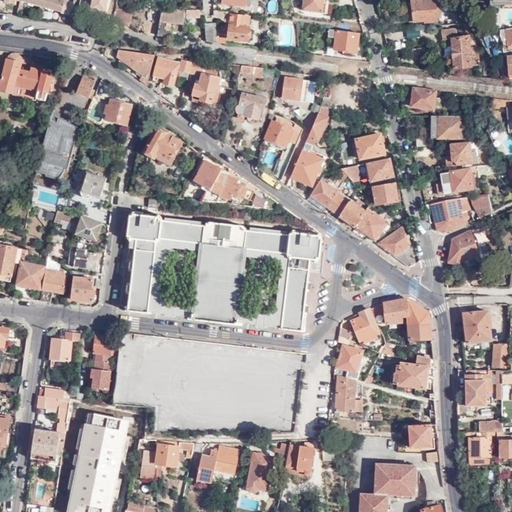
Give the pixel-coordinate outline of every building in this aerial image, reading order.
[(54,9),(70,14),(73,1),(71,1),(68,0),(20,0),(20,1),(29,3),(29,4),(33,5),(33,4),(49,8),(49,10),(53,11),(54,9)] [(328,0),(327,0),(301,0),(301,10),(328,14),(329,5),(339,5),(339,2),(328,0)] [(435,0),(411,0),(412,3),(408,3),(408,13),(413,13),(414,21),(417,21),(417,24),(429,23),(429,21),(437,20),(435,0)] [(88,6),(80,4),(75,24),(84,25),(83,21),(88,6)] [(114,17),(113,25),(129,27),(132,12),(116,9),(114,17)] [(220,11),(220,17),(226,18),(225,21),(231,22),(232,15),(232,13),(220,11)] [(161,12),(158,35),(170,37),(170,30),(166,30),(168,22),(174,23),(174,24),(183,25),(184,18),(183,18),(183,15),(175,15),(175,12),(161,12)] [(232,15),(231,22),(228,38),(248,41),(248,40),(252,39),(253,32),(250,30),(250,28),(244,27),(246,17),(232,15)] [(205,24),(206,42),(226,44),(226,39),(215,38),(215,23),(205,24)] [(504,52),(511,51),(511,28),(501,30),(504,52)] [(454,39),(460,38),(458,29),(444,31),(445,40),(454,39)] [(359,33),(329,30),(328,36),(333,37),(332,46),(335,46),(335,49),(347,51),(347,54),(356,55),(359,33)] [(470,38),(460,38),(454,39),(457,69),(481,66),(479,56),(472,57),(470,38)] [(154,53),(118,48),(117,57),(146,77),(140,80),(147,84),(154,53)] [(422,48),(412,48),(412,58),(423,58),(422,48)] [(53,74),(51,72),(31,67),(30,69),(28,68),(27,71),(19,69),(21,61),(20,61),(20,58),(17,55),(13,53),(10,55),(7,57),(0,85),(14,90),(16,83),(39,88),(37,96),(47,98),(53,74)] [(178,68),(188,71),(189,70),(191,61),(182,59),(181,63),(158,57),(153,79),(174,85),(178,68)] [(201,62),(191,59),(191,61),(189,70),(199,73),(201,62)] [(262,68),(241,65),(240,71),(262,73),(262,68)] [(191,102),(210,106),(215,85),(218,86),(220,77),(216,76),(218,70),(204,67),(201,83),(196,83),(191,102)] [(92,87),(95,81),(82,76),(76,91),(88,97),(89,93),(92,94),(95,88),(92,87)] [(306,101),(309,80),(303,79),(285,76),(282,98),(306,101)] [(436,91),(413,88),(411,106),(434,109),(436,91)] [(261,118),(267,99),(243,92),(239,103),(237,104),(236,107),(237,110),(239,113),(238,117),(243,119),(244,115),(248,117),(248,118),(249,120),(251,121),(253,120),(254,118),(258,120),(258,117),(261,118)] [(331,108),(331,97),(325,96),(307,139),(313,142),(314,140),(318,141),(327,118),(327,108),(331,108)] [(510,100),(493,98),(492,107),(509,109),(510,100)] [(106,119),(127,123),(131,104),(110,100),(106,119)] [(81,127),(55,110),(54,110),(35,166),(60,176),(65,169),(67,169),(81,127)] [(272,119),(263,142),(272,146),(271,148),(284,153),(289,141),(295,143),(299,132),(280,123),(282,117),(277,115),(275,120),(272,119)] [(464,116),(432,115),(431,137),(463,139),(463,136),(467,136),(467,128),(463,128),(464,116)] [(145,151),(157,156),(157,158),(159,161),(163,163),(168,162),(170,163),(182,142),(174,137),(176,134),(170,132),(169,134),(156,127),(155,128),(152,126),(150,130),(151,130),(148,136),(152,138),(145,151)] [(483,142),(478,132),(474,134),(478,142),(483,142)] [(359,159),(384,153),(379,133),(355,139),(359,159)] [(313,142),(307,139),(292,175),(312,184),(324,154),(310,148),(313,142)] [(250,155),(258,157),(261,144),(253,142),(250,155)] [(483,142),(478,142),(477,142),(479,156),(488,154),(483,142)] [(470,143),(451,144),(451,151),(446,151),(447,166),(477,165),(476,153),(470,153),(470,143)] [(217,201),(227,176),(228,174),(221,171),(222,167),(206,158),(194,179),(208,187),(202,200),(217,201)] [(393,176),(389,158),(364,163),(366,171),(358,172),(361,183),(364,183),(362,175),(369,174),(371,181),(378,179),(378,182),(387,180),(387,177),(393,176)] [(356,165),(340,169),(346,176),(351,182),(355,178),(355,174),(357,172),(356,165)] [(494,165),(470,167),(470,171),(441,174),(442,184),(437,184),(438,194),(467,192),(467,196),(473,196),(473,193),(476,193),(475,177),(480,176),(480,178),(486,177),(498,173),(494,165)] [(346,176),(340,169),(337,173),(343,181),(346,176)] [(85,179),(82,187),(80,193),(81,196),(83,198),(87,198),(91,197),(93,194),(100,196),(107,178),(83,170),(80,178),(85,179)] [(254,191),(248,189),(249,187),(236,182),(238,179),(228,174),(227,176),(217,201),(221,201),(223,194),(230,197),(231,194),(244,199),(244,197),(250,200),(254,191)] [(321,179),(311,195),(326,206),(337,190),(333,188),(335,186),(330,182),(328,184),(321,179)] [(397,201),(393,182),(371,186),(373,203),(377,204),(397,201)] [(337,190),(326,206),(339,215),(350,199),(337,190)] [(256,194),(251,205),(263,207),(267,200),(256,194)] [(480,216),(493,210),(489,195),(473,197),(480,216)] [(163,206),(164,197),(149,196),(148,206),(163,206)] [(59,206),(65,207),(65,206),(71,208),(73,201),(61,198),(59,206)] [(350,199),(339,215),(355,227),(366,211),(360,206),(362,203),(358,199),(355,203),(350,199)] [(370,211),(372,208),(369,206),(366,211),(355,227),(374,241),(386,223),(370,211)] [(57,221),(58,212),(39,208),(38,214),(47,216),(47,219),(57,221)] [(59,208),(59,210),(58,212),(74,217),(74,216),(81,218),(76,233),(96,240),(102,223),(81,217),(82,216),(59,208)] [(109,225),(110,213),(93,208),(90,218),(109,225)] [(131,214),(130,214),(128,238),(131,241),(129,253),(135,254),(135,260),(130,259),(129,271),(133,271),(132,283),(127,283),(126,294),(130,294),(129,306),(127,306),(126,311),(151,314),(152,310),(165,311),(165,315),(175,317),(175,313),(188,314),(188,319),(209,321),(219,323),(243,326),(243,321),(255,322),(255,326),(266,327),(267,324),(279,325),(279,329),(305,332),(306,327),(303,326),(304,315),(305,315),(305,313),(307,314),(307,312),(309,312),(309,306),(308,306),(308,305),(306,305),(306,303),(307,291),(308,291),(308,289),(310,290),(310,288),(312,288),(313,282),(311,282),(311,280),(310,280),(310,278),(309,278),(311,257),(314,257),(314,259),(316,259),(315,261),(318,261),(318,259),(319,259),(319,258),(320,258),(322,236),(321,234),(320,234),(320,233),(319,233),(319,234),(317,234),(317,235),(296,233),(296,232),(295,232),(295,230),(293,230),(293,231),(291,231),(291,233),(290,233),(290,235),(287,235),(287,232),(251,228),(250,231),(247,231),(247,230),(245,229),(245,228),(243,228),(244,227),(209,223),(209,224),(206,224),(206,225),(205,225),(205,226),(201,226),(201,222),(165,218),(165,221),(162,221),(162,217),(161,217),(161,216),(160,216),(160,215),(159,215),(157,216),(157,217),(136,215),(136,214),(135,214),(135,212),(133,212),(133,213),(132,213),(131,214)] [(409,266),(415,262),(410,243),(407,244),(402,227),(380,245),(409,266)] [(453,239),(448,263),(460,265),(483,253),(471,229),(453,239)] [(68,242),(69,238),(54,233),(53,240),(62,243),(63,241),(68,242)] [(21,255),(22,248),(0,244),(0,274),(14,276),(17,263),(19,263),(21,255)] [(75,266),(98,269),(100,253),(86,252),(87,250),(71,247),(70,262),(72,265),(75,266)] [(50,257),(41,301),(51,302),(54,291),(65,293),(69,272),(65,272),(65,273),(59,272),(60,269),(58,269),(60,263),(50,257)] [(18,283),(41,289),(46,267),(22,262),(18,283)] [(83,277),(84,272),(71,270),(70,275),(75,276),(72,299),(94,302),(97,279),(83,277)] [(487,287),(487,296),(510,296),(509,291),(499,291),(499,287),(487,287)] [(409,320),(409,325),(429,322),(428,312),(408,298),(404,299),(408,315),(408,317),(409,320)] [(385,304),(385,322),(403,322),(402,315),(408,315),(404,299),(385,304)] [(370,309),(372,314),(373,315),(384,311),(381,305),(370,309)] [(340,338),(345,340),(352,343),(354,335),(356,333),(360,342),(378,335),(370,315),(372,314),(370,309),(360,313),(362,317),(352,321),(355,329),(351,331),(341,330),(340,338)] [(467,343),(491,340),(488,311),(464,313),(467,343)] [(429,322),(409,325),(409,340),(431,338),(429,322)] [(0,326),(0,347),(5,347),(5,340),(9,340),(10,328),(0,326)] [(79,343),(80,333),(66,332),(65,339),(53,337),(49,360),(51,360),(69,362),(70,362),(72,342),(79,343)] [(111,355),(113,337),(96,335),(94,353),(111,355)] [(119,356),(121,338),(113,337),(111,355),(119,356)] [(0,349),(8,351),(9,340),(5,340),(5,347),(0,347),(0,349)] [(510,363),(510,344),(492,343),(492,370),(497,370),(504,370),(509,370),(510,363)] [(336,375),(355,380),(359,380),(363,367),(359,366),(361,362),(364,363),(365,360),(362,359),(363,352),(343,345),(336,375)] [(431,359),(416,354),(416,363),(402,362),(401,369),(398,369),(397,377),(400,377),(399,385),(426,388),(428,365),(430,366),(431,359)] [(69,362),(51,360),(50,368),(67,370),(69,362)] [(97,361),(96,369),(103,370),(104,362),(97,361)] [(103,370),(96,369),(93,369),(92,378),(95,378),(93,388),(109,390),(113,363),(104,362),(103,370)] [(489,369),(467,369),(467,374),(465,374),(464,393),(486,394),(492,394),(492,374),(489,374),(489,369)] [(511,372),(503,373),(503,383),(511,382),(511,372)] [(334,375),(329,417),(338,417),(339,411),(353,412),(353,411),(361,412),(361,400),(354,400),(355,380),(336,375),(334,375)] [(45,395),(39,395),(37,407),(42,408),(42,404),(59,407),(58,418),(67,420),(70,404),(70,400),(64,399),(65,390),(46,388),(45,395)] [(486,394),(464,393),(464,405),(485,406),(486,394)] [(84,423),(66,511),(111,511),(113,501),(117,502),(122,479),(118,478),(120,468),(121,463),(125,464),(131,436),(127,436),(130,420),(93,413),(91,424),(84,423)] [(0,454),(4,455),(9,419),(0,417),(0,454)] [(479,423),(478,432),(482,432),(496,431),(502,431),(502,427),(502,418),(498,418),(498,421),(495,422),(495,423),(479,423)] [(435,449),(440,449),(437,425),(430,424),(409,426),(410,447),(431,446),(431,438),(434,438),(435,449)] [(60,432),(35,429),(30,458),(47,460),(46,464),(60,466),(63,450),(57,450),(60,432)] [(491,440),(497,440),(496,431),(482,432),(482,437),(469,437),(469,458),(491,458),(491,440)] [(496,431),(497,440),(499,439),(498,456),(511,456),(511,434),(509,435),(508,440),(502,440),(502,431),(496,431)] [(170,441),(155,440),(154,445),(159,445),(158,453),(144,451),(140,473),(154,475),(156,466),(157,467),(157,463),(166,465),(170,441)] [(335,449),(335,440),(326,440),(317,440),(317,448),(322,449),(334,448),(335,449)] [(170,441),(166,465),(176,466),(179,449),(188,451),(187,453),(192,454),(195,442),(170,441)] [(195,442),(192,454),(200,456),(202,442),(195,442)] [(278,465),(286,466),(290,446),(290,444),(280,442),(279,448),(277,448),(276,451),(281,452),(278,465)] [(286,466),(306,469),(312,470),(314,442),(306,442),(305,447),(290,446),(286,466)] [(235,472),(240,449),(221,445),(219,451),(213,450),(211,458),(203,456),(198,478),(212,481),(215,468),(235,472)] [(334,460),(334,448),(322,449),(322,459),(334,460)] [(268,489),(275,457),(255,452),(247,487),(250,491),(256,492),(259,490),(260,488),(268,489)] [(439,462),(438,452),(428,454),(429,464),(439,462)] [(386,465),(386,466),(386,471),(377,471),(376,494),(365,494),(365,502),(360,502),(359,511),(387,511),(389,495),(402,496),(415,496),(416,473),(410,473),(410,469),(410,466),(386,465)] [(286,466),(285,472),(304,475),(306,469),(286,466)] [(56,495),(58,482),(50,481),(49,493),(56,495)] [(438,503),(435,503),(436,506),(421,509),(421,511),(441,511),(440,505),(439,505),(438,503)]
